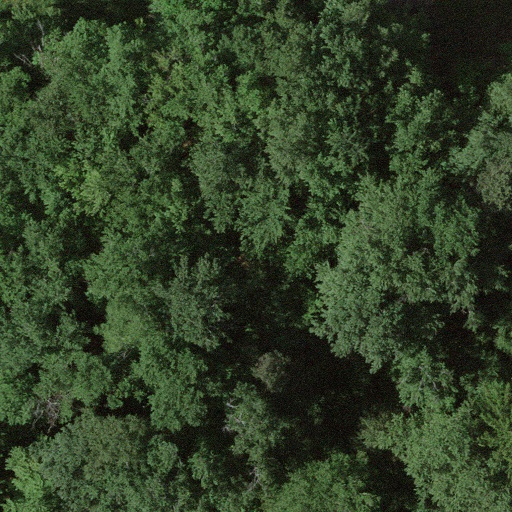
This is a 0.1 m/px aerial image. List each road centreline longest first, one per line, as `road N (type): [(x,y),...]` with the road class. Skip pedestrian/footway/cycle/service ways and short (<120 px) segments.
road 1 (track): [(0,57),(369,30)]
road 2 (track): [(369,30),(511,115)]
